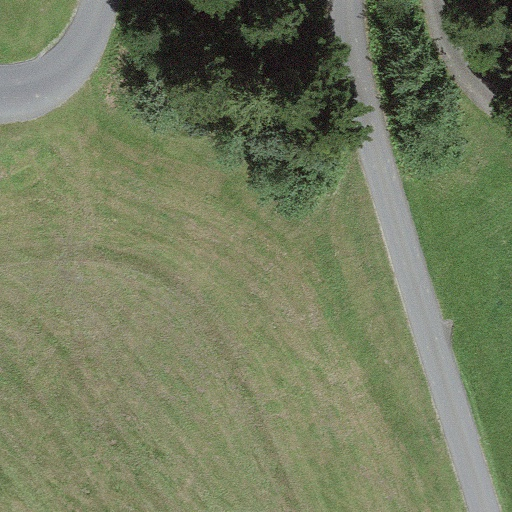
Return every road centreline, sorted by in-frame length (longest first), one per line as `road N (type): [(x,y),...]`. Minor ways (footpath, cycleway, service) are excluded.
road 1 (unclassified): [(485,511),(375,162),(345,0)]
road 2 (unclassified): [(102,0),(62,71),(37,88),(0,92)]
road 3 (track): [(437,0),(458,63),(511,113)]
